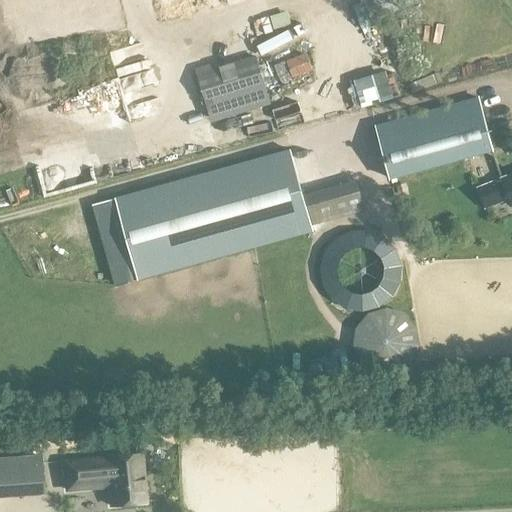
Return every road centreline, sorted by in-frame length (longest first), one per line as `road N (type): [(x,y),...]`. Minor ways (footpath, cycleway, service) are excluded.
road 1 (track): [(124,182),(488,82),(511,87)]
road 2 (track): [(124,182),(0,213)]
